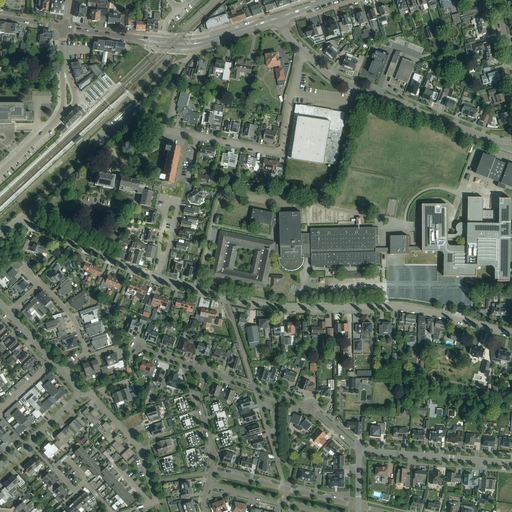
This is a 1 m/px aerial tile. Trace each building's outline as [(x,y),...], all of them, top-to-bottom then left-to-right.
[(36,0),(36,2),(36,3),(39,3),(38,8),(40,8),(40,11),(41,11),(42,11),(42,12),(43,12),(43,13),(45,14),(46,13),(47,13),(49,2),(48,2),(42,1),(41,0),(36,0)] [(236,0),(238,2),(232,5),(240,21),(252,17),(245,4),(246,4),(244,0),(236,0)] [(268,2),(267,0),(265,0),(266,1),(263,2),(262,0),(258,0),(259,2),(262,10),(266,9),(267,12),(270,11),(270,9),(271,8),(270,6),(269,6),(267,2),(268,2)] [(270,9),(270,11),(277,8),(273,0),(269,0),(268,0),(267,0),(268,2),(267,2),(269,6),(270,6),(271,8),(270,9)] [(284,6),(281,0),(275,0),(278,8),(284,6)] [(407,9),(406,5),(404,0),(397,2),(400,11),(401,15),(405,14),(403,10),(407,9)] [(418,9),(415,2),(414,0),(407,0),(408,2),(407,2),(409,9),(410,9),(410,12),(414,11),(414,10),(418,9)] [(428,9),(425,0),(416,0),(419,6),(420,6),(422,11),(428,9)] [(439,0),(442,10),(452,7),(449,0),(439,0)] [(49,2),(47,13),(47,12),(50,12),(50,13),(63,15),(64,3),(56,2),(51,1),(51,2),(49,2)] [(126,27),(126,15),(125,15),(116,14),(116,12),(113,12),(113,14),(109,14),(109,10),(116,11),(117,1),(109,3),(105,4),(100,5),(99,21),(108,22),(107,24),(119,25),(120,25),(121,25),(123,25),(126,25),(126,27)] [(257,6),(251,8),(252,12),(254,16),(258,15),(263,13),(262,10),(259,2),(256,3),(257,6)] [(77,5),(74,17),(80,18),(80,17),(85,18),(87,8),(82,7),(82,6),(77,5)] [(89,16),(89,21),(91,21),(97,22),(97,21),(99,21),(100,5),(98,5),(97,9),(98,9),(98,11),(96,11),(96,12),(91,11),(90,16),(89,16)] [(204,24),(204,25),(204,26),(204,27),(205,28),(207,28),(208,31),(220,27),(228,25),(231,24),(231,22),(230,20),(226,13),(223,6),(222,5),(215,12),(209,18),(207,19),(206,21),(205,22),(204,23),(204,24)] [(240,21),(232,5),(228,7),(230,11),(226,13),(230,20),(231,22),(231,24),(240,21)] [(382,16),(377,18),(378,23),(379,23),(380,29),(383,28),(382,22),(387,21),(385,16),(388,15),(387,11),(386,6),(379,8),(382,16)] [(463,16),(469,14),(468,13),(481,11),(480,7),(462,11),(463,16)] [(377,19),(375,14),(374,9),(368,11),(368,14),(367,14),(371,27),(373,26),(372,22),(373,21),(373,20),(377,19)] [(147,21),(148,10),(144,10),(143,22),(136,22),(136,21),(131,21),(131,15),(126,15),(126,27),(130,26),(136,26),(136,30),(145,30),(145,24),(146,24),(147,21)] [(370,32),(370,31),(364,13),(357,15),(361,27),(365,25),(366,30),(363,31),(364,34),(362,35),(359,27),(354,28),(357,36),(360,35),(361,39),(369,37),(368,33),(370,32)] [(459,14),(452,15),(454,24),(461,22),(459,14)] [(339,23),(340,25),(342,32),(349,30),(348,25),(351,24),(348,15),(346,16),(345,15),(342,16),(343,17),(342,17),(343,22),(339,23)] [(473,20),(475,28),(485,25),(483,17),(478,18),(473,20)] [(147,21),(146,24),(146,30),(157,31),(158,20),(151,19),(151,21),(147,21)] [(323,27),(322,26),(325,38),(333,36),(332,31),(338,29),(335,21),(334,22),(334,19),(330,20),(330,19),(327,20),(327,21),(325,22),(327,29),(323,30),(322,27),(323,27)] [(3,43),(3,45),(8,45),(9,39),(11,39),(12,34),(12,25),(5,23),(4,34),(3,43)] [(316,44),(320,43),(325,42),(320,27),(320,28),(316,29),(316,28),(315,25),(314,25),(313,24),(312,24),(311,24),(311,25),(311,26),(309,27),(309,29),(305,30),(305,31),(305,32),(304,33),(304,34),(305,34),(305,35),(306,36),(307,36),(307,37),(311,36),(312,37),(314,37),(316,44)] [(12,34),(15,35),(15,33),(19,34),(18,38),(16,38),(16,42),(18,42),(18,40),(22,41),(24,30),(22,29),(22,28),(22,26),(12,25),(12,34)] [(475,28),(474,28),(475,31),(475,30),(476,35),(480,35),(482,34),(486,33),(485,25),(477,27),(475,28)] [(53,32),(43,30),(42,35),(41,34),(39,44),(44,45),(45,42),(54,41),(54,33),(53,32)] [(104,41),(104,42),(97,40),(97,43),(94,43),(93,51),(102,52),(103,52),(103,51),(104,41)] [(115,53),(116,43),(104,41),(103,51),(103,52),(102,52),(101,63),(106,63),(107,53),(114,54),(115,53)] [(328,57),(336,49),(338,47),(332,41),(325,43),(327,45),(326,46),(328,48),(324,52),(326,54),(325,55),(328,57)] [(468,44),(465,45),(468,58),(478,56),(477,52),(481,51),(481,55),(485,54),(492,53),(490,45),(484,46),(483,43),(476,45),(476,42),(468,44)] [(116,43),(115,53),(118,53),(117,55),(123,56),(125,44),(116,43)] [(341,59),(346,52),(343,50),(340,54),(336,49),(328,57),(331,60),(332,59),(333,61),(338,57),(341,59)] [(373,59),(368,72),(378,76),(378,74),(381,75),(389,54),(383,52),(383,54),(374,51),(372,58),(373,59)] [(400,52),(400,53),(396,51),(394,55),(391,63),(388,71),(386,76),(387,76),(391,78),(389,82),(399,86),(398,86),(400,81),(407,84),(409,79),(415,64),(401,58),(403,53),(400,52)] [(346,52),(341,59),(344,61),(342,67),(344,67),(344,69),(348,70),(353,56),(347,54),(347,53),(346,52)] [(492,53),(485,54),(487,60),(483,60),(482,62),(483,65),(488,64),(487,62),(493,61),(492,53)] [(278,54),(271,55),(270,54),(267,54),(267,55),(267,56),(266,56),(267,61),(267,62),(266,62),(266,64),(266,66),(267,67),(268,67),(275,66),(278,87),(284,86),(290,65),(284,66),(283,57),(283,56),(278,56),(278,54)] [(358,73),(360,68),(364,58),(360,56),(357,62),(352,60),(348,70),(351,71),(352,70),(354,71),(358,73)] [(236,59),(236,64),(233,78),(238,79),(239,71),(251,73),(252,62),(236,59)] [(187,68),(185,76),(189,77),(193,78),(194,74),(195,74),(197,75),(203,77),(204,74),(206,68),(207,63),(202,61),(199,60),(196,70),(191,69),(187,68)] [(211,72),(211,75),(215,76),(216,70),(224,71),(222,80),(226,80),(229,63),(225,63),(226,62),(217,61),(216,64),(213,64),(212,67),(212,69),(211,72)] [(81,68),(72,70),(75,79),(76,80),(79,80),(79,78),(83,77),(83,76),(85,75),(85,73),(86,73),(85,67),(81,68)] [(490,68),(483,69),(484,72),(483,72),(484,75),(485,75),(486,76),(488,84),(493,82),(494,84),(499,83),(498,79),(499,79),(497,72),(488,75),(488,72),(490,71),(490,68)] [(103,74),(100,70),(99,69),(93,73),(83,81),(77,85),(80,90),(90,82),(88,80),(94,75),(97,78),(103,74)] [(430,101),(434,91),(433,93),(429,92),(431,87),(428,85),(429,81),(431,75),(432,75),(428,73),(425,82),(423,87),(427,88),(423,98),(430,101)] [(415,74),(410,86),(413,87),(410,93),(416,96),(416,95),(418,96),(420,90),(418,89),(420,84),(417,83),(419,77),(416,76),(417,75),(415,74)] [(98,100),(113,85),(103,75),(88,90),(98,100)] [(446,97),(448,92),(449,90),(445,88),(443,93),(438,92),(434,91),(430,101),(431,100),(434,101),(434,102),(439,104),(439,102),(440,103),(440,101),(442,96),(446,97)] [(449,100),(446,107),(453,110),(454,106),(455,106),(455,105),(456,103),(457,100),(451,97),(454,91),(450,89),(449,90),(448,92),(446,97),(449,99),(449,100)] [(495,89),(488,91),(489,95),(490,97),(492,97),(494,105),(505,102),(503,94),(496,96),(495,93),(496,93),(495,89)] [(191,112),(189,109),(188,107),(187,107),(190,94),(181,92),(181,91),(178,103),(177,103),(179,104),(179,106),(178,106),(177,112),(178,114),(178,115),(180,114),(182,117),(184,117),(183,122),(187,123),(187,124),(197,126),(198,119),(199,120),(200,114),(191,112)] [(468,116),(471,108),(472,105),(471,104),(468,103),(467,103),(461,100),(458,106),(461,108),(460,111),(462,112),(461,113),(468,116)] [(0,150),(1,151),(4,149),(6,148),(10,145),(13,142),(14,139),(15,137),(16,134),(16,131),(14,131),(14,121),(16,121),(25,121),(31,121),(31,112),(25,112),(25,106),(25,104),(3,104),(0,103),(0,150)] [(207,111),(207,113),(204,113),(202,119),(201,124),(204,125),(205,122),(211,124),(210,129),(219,131),(220,126),(222,117),(224,107),(216,105),(214,115),(211,114),(212,112),(207,111)] [(320,109),(296,105),(287,158),(292,159),(291,159),(296,160),(312,162),(324,164),(336,166),(345,113),(332,111),(326,110),(320,109)] [(68,127),(76,120),(81,116),(82,117),(86,114),(79,107),(76,110),(72,113),(72,112),(69,115),(69,116),(66,118),(66,119),(63,122),(68,127)] [(471,108),(468,116),(475,118),(475,117),(477,117),(478,114),(481,115),(484,109),(478,107),(477,110),(471,108)] [(504,110),(500,111),(502,119),(498,120),(500,125),(511,122),(508,113),(505,114),(504,110)] [(481,121),(487,123),(489,116),(490,113),(486,112),(485,114),(484,114),(481,121)] [(240,124),(234,123),(234,121),(231,120),(231,123),(226,122),(225,128),(224,129),(225,129),(224,132),(229,133),(229,132),(238,134),(240,124)] [(257,128),(258,123),(258,122),(255,122),(254,126),(246,124),(245,129),(244,129),(244,130),(245,131),(244,136),(252,137),(254,128),(257,128)] [(67,129),(64,125),(59,130),(60,132),(62,134),(67,129)] [(280,128),(275,127),(274,127),(273,132),(266,130),(266,128),(262,128),(261,136),(264,137),(263,140),(275,142),(276,136),(279,136),(280,128)] [(165,150),(165,151),(166,151),(166,154),(167,155),(167,156),(166,161),(166,163),(177,165),(177,164),(178,158),(179,153),(180,150),(180,148),(179,148),(169,146),(169,148),(166,147),(165,150)] [(214,157),(215,153),(216,149),(213,148),(213,149),(205,147),(204,150),(201,149),(200,154),(203,155),(203,156),(207,156),(208,156),(214,157)] [(228,153),(228,154),(223,153),(221,163),(224,163),(224,164),(235,167),(237,160),(238,155),(234,154),(233,156),(230,155),(230,154),(230,153),(230,152),(229,152),(228,152),(228,153)] [(505,190),(506,186),(511,188),(511,164),(509,163),(508,165),(495,160),(495,158),(483,154),(476,174),(488,179),(488,178),(499,182),(497,187),(505,190)] [(246,156),(245,161),(245,163),(248,168),(250,167),(254,167),(254,169),(255,171),(258,172),(260,161),(259,162),(256,161),(256,160),(255,159),(250,158),(250,156),(243,155),(246,156)] [(263,164),(263,169),(270,170),(269,173),(275,175),(275,172),(276,167),(283,168),(284,165),(280,164),(277,164),(277,162),(272,161),(265,159),(264,159),(263,164)] [(155,178),(155,181),(161,182),(173,184),(173,182),(174,179),(175,174),(176,169),(177,165),(166,163),(165,166),(164,172),(164,173),(162,173),(161,176),(160,176),(159,179),(155,178)] [(91,178),(90,183),(95,184),(95,185),(112,189),(115,174),(111,173),(110,170),(104,169),(102,171),(98,170),(96,179),(91,178)] [(212,173),(211,173),(206,172),(205,176),(199,175),(197,182),(208,185),(210,177),(211,177),(212,173)] [(121,178),(118,190),(142,195),(140,205),(149,207),(152,192),(143,190),(144,188),(144,187),(144,186),(144,185),(143,185),(143,184),(142,184),(141,181),(140,182),(140,181),(121,178)] [(203,189),(200,188),(195,187),(194,188),(193,191),(194,192),(188,195),(188,199),(189,201),(193,202),(195,200),(197,203),(200,203),(202,202),(203,198),(202,196),(204,194),(205,191),(203,189)] [(511,200),(500,199),(499,199),(499,200),(500,200),(499,211),(482,211),(483,199),(483,198),(468,198),(468,203),(468,222),(465,225),(465,224),(464,223),(463,223),(462,223),(461,223),(460,223),(458,224),(457,224),(457,225),(456,227),(456,228),(456,230),(457,231),(457,232),(455,234),(447,234),(448,238),(468,238),(467,269),(460,269),(459,277),(476,277),(476,269),(478,269),(479,238),(499,239),(498,282),(509,282),(509,272),(511,272),(511,269),(509,269),(510,200),(511,200)] [(200,208),(197,207),(193,206),(192,209),(185,208),(184,214),(194,216),(194,213),(198,214),(200,208)] [(448,238),(447,234),(447,206),(422,206),(422,249),(422,251),(426,251),(426,255),(422,255),(423,258),(424,261),(426,264),(429,266),(432,267),(435,267),(438,267),(441,266),(444,264),(446,261),(447,258),(448,254),(444,254),(444,251),(448,251),(448,238)] [(271,225),(280,225),(280,244),(275,245),(276,243),(226,233),(221,232),(211,276),(266,287),(266,285),(271,286),(271,288),(283,289),(284,276),(271,276),(271,278),(268,278),(273,255),(281,255),(281,258),(279,258),(279,262),(281,265),(283,268),(285,270),(288,271),(292,271),(295,271),(298,269),(300,267),(302,265),(303,262),(304,258),(302,258),(302,254),(311,254),(311,266),(312,266),(327,266),(327,268),(327,267),(333,267),(333,268),(333,265),(375,264),(375,265),(376,265),(376,264),(379,264),(379,253),(376,252),(376,249),(375,248),(375,245),(379,244),(378,228),(375,228),(375,227),(310,229),(311,244),(302,244),(301,213),(279,213),(279,215),(253,209),(251,221),(271,226),(271,225)] [(146,218),(145,222),(147,223),(149,223),(154,224),(156,214),(151,213),(149,212),(149,213),(148,213),(146,212),(145,215),(149,216),(148,219),(146,218)] [(197,219),(195,219),(190,218),(190,221),(183,219),(181,226),(191,228),(192,225),(196,226),(197,219)] [(194,235),(195,231),(184,229),(183,232),(180,231),(179,237),(189,239),(190,234),(194,235)] [(152,231),(148,230),(146,230),(144,236),(141,236),(140,240),(150,242),(152,231)] [(391,236),(388,236),(388,248),(388,252),(388,254),(389,254),(395,254),(409,254),(409,250),(422,250),(422,247),(409,247),(409,236),(395,236),(391,236)] [(28,243),(27,242),(23,240),(19,249),(25,251),(26,249),(37,254),(38,251),(42,253),(44,249),(34,244),(32,248),(27,246),(28,243)] [(191,242),(190,242),(185,241),(185,244),(178,243),(176,249),(186,251),(187,247),(190,248),(191,242)] [(132,263),(136,247),(137,243),(132,242),(130,248),(130,247),(128,253),(129,253),(127,262),(132,263)] [(153,259),(156,247),(148,245),(145,257),(153,259)] [(141,253),(138,252),(136,251),(132,264),(138,266),(141,253)] [(171,273),(177,275),(179,267),(182,268),(183,261),(180,260),(180,262),(177,261),(177,264),(173,263),(171,273)] [(186,262),(185,264),(184,269),(187,269),(186,276),(192,278),(194,268),(191,267),(192,263),(186,262)] [(83,268),(82,269),(86,271),(85,272),(90,274),(91,273),(93,267),(85,263),(83,268)] [(59,270),(59,267),(57,265),(53,270),(54,270),(53,271),(52,271),(51,271),(50,272),(50,273),(47,276),(53,282),(56,279),(58,281),(59,281),(61,283),(65,279),(63,277),(64,276),(58,270),(59,270)] [(9,281),(17,274),(13,270),(14,269),(11,266),(6,271),(5,270),(0,275),(0,278),(2,280),(3,279),(4,278),(5,277),(9,281)] [(93,267),(91,273),(99,276),(102,270),(93,267)] [(112,286),(115,279),(108,276),(106,280),(104,279),(103,278),(101,283),(100,286),(103,288),(104,287),(108,289),(106,294),(108,295),(110,291),(112,286)] [(10,289),(13,292),(14,291),(15,291),(15,290),(16,289),(20,293),(28,286),(24,282),(25,281),(23,278),(17,283),(17,282),(10,289)] [(68,278),(65,281),(61,284),(63,286),(58,292),(61,295),(62,294),(65,297),(75,288),(71,284),(72,283),(68,278)] [(115,279),(112,286),(119,289),(122,282),(115,279)] [(129,287),(128,289),(136,292),(139,286),(131,283),(129,287)] [(139,286),(136,292),(145,296),(145,294),(147,290),(139,286)] [(51,300),(44,293),(42,291),(35,297),(44,307),(51,300)] [(84,291),(79,294),(75,297),(76,300),(70,304),(73,308),(74,307),(77,311),(81,308),(88,303),(84,298),(86,297),(84,295),(86,293),(84,291)] [(150,296),(147,305),(150,306),(151,304),(158,307),(159,305),(161,297),(161,298),(158,298),(159,297),(154,295),(153,297),(150,296)] [(161,297),(159,305),(166,307),(169,300),(161,297)] [(40,305),(38,303),(35,299),(33,300),(33,299),(30,302),(31,303),(25,308),(25,309),(22,312),(29,320),(33,317),(30,314),(35,309),(36,311),(41,317),(46,312),(40,305)] [(183,313),(186,302),(177,299),(175,306),(183,308),(181,312),(183,313)] [(183,313),(182,316),(185,317),(186,310),(193,312),(195,304),(186,302),(183,313)] [(500,315),(500,309),(500,306),(494,306),(494,304),(492,304),(492,309),(491,315),(500,315)] [(99,305),(91,308),(86,310),(87,312),(80,315),(82,320),(83,319),(84,323),(97,319),(96,313),(97,313),(96,310),(100,309),(99,305)] [(206,327),(209,310),(202,309),(200,317),(204,318),(203,322),(204,322),(203,326),(206,327)] [(209,310),(206,327),(208,327),(209,323),(211,324),(212,319),(215,319),(217,312),(209,310)] [(246,324),(247,321),(248,316),(241,315),(239,324),(242,325),(243,323),(246,324)] [(433,334),(433,327),(434,319),(428,318),(426,317),(426,325),(428,326),(428,328),(430,328),(430,334),(433,334)] [(66,331),(66,329),(64,323),(65,322),(64,319),(62,320),(62,318),(57,319),(55,320),(46,324),(48,331),(55,328),(55,327),(57,326),(59,333),(57,334),(59,338),(67,335),(65,331),(66,331)] [(140,332),(141,328),(142,325),(136,322),(130,319),(127,327),(126,327),(125,330),(126,330),(125,331),(132,334),(134,329),(135,330),(135,331),(140,332)] [(268,320),(259,320),(260,328),(268,328),(268,320)] [(433,327),(433,334),(433,339),(438,340),(440,331),(445,333),(447,323),(442,321),(437,320),(435,327),(433,327)] [(100,321),(96,322),(91,324),(92,327),(85,329),(87,334),(88,333),(89,337),(102,333),(102,332),(104,331),(105,330),(103,327),(102,327),(100,321)] [(383,322),(379,322),(379,335),(383,335),(383,332),(388,332),(388,335),(395,335),(395,326),(391,326),(391,323),(383,323),(383,322)] [(274,323),(274,328),(271,328),(272,330),(273,330),(273,335),(275,335),(275,334),(281,334),(280,323),(274,323)] [(288,323),(288,328),(288,334),(291,334),(292,335),(296,335),(296,328),(294,328),(294,323),(288,323)] [(325,334),(325,328),(325,323),(320,323),(320,328),(312,328),(312,335),(325,334)] [(149,324),(148,328),(146,332),(150,334),(148,339),(156,342),(159,334),(153,332),(155,326),(149,324)] [(356,333),(372,333),(372,324),(363,324),(363,326),(356,326),(356,333)] [(257,326),(252,327),(247,328),(250,347),(260,346),(257,326)] [(5,330),(0,334),(0,338),(2,341),(0,342),(0,343),(1,346),(6,341),(4,339),(9,334),(10,333),(7,330),(6,331),(5,330)] [(455,348),(458,349),(462,350),(464,344),(460,343),(462,335),(452,333),(452,335),(449,335),(448,338),(451,339),(451,340),(457,342),(455,348)] [(106,334),(102,335),(91,339),(92,341),(91,342),(93,347),(94,346),(95,350),(105,346),(105,347),(106,346),(108,345),(106,340),(108,340),(106,334)] [(480,342),(488,343),(489,335),(480,334),(480,342)] [(68,349),(77,346),(76,343),(75,340),(74,337),(72,338),(71,335),(62,338),(64,346),(67,345),(68,349)] [(176,339),(165,335),(162,344),(165,345),(173,347),(176,339)] [(10,350),(17,343),(17,342),(18,342),(15,339),(14,340),(13,339),(12,340),(10,338),(6,341),(1,346),(4,348),(6,346),(10,350)] [(190,342),(182,339),(180,345),(178,350),(186,353),(186,351),(192,353),(195,346),(189,344),(190,342)] [(13,359),(18,354),(16,352),(21,347),(21,346),(19,343),(18,344),(17,343),(10,350),(14,354),(11,356),(13,359)] [(199,343),(199,345),(197,350),(202,351),(202,354),(208,356),(211,346),(205,344),(205,345),(199,343)] [(472,346),(469,354),(473,355),(473,357),(478,359),(479,357),(483,358),(485,349),(472,346)] [(227,354),(216,350),(215,353),(213,358),(224,361),(226,358),(229,359),(231,352),(228,351),(227,354)] [(499,351),(498,359),(501,360),(500,363),(506,364),(506,361),(509,361),(510,356),(511,356),(511,353),(507,352),(503,351),(499,351)] [(22,363),(29,356),(25,352),(20,356),(18,354),(13,359),(15,361),(18,359),(22,363)] [(231,353),(229,361),(232,363),(231,364),(230,368),(237,370),(240,360),(237,358),(235,354),(231,353)] [(110,355),(113,365),(117,364),(118,369),(124,367),(122,361),(119,362),(118,363),(115,354),(110,355)] [(108,367),(113,365),(110,355),(105,357),(108,367)] [(29,356),(22,363),(24,365),(23,366),(22,367),(22,368),(23,369),(25,372),(27,370),(29,372),(34,368),(30,364),(33,360),(29,356)] [(305,361),(306,360),(307,360),(307,358),(301,358),(298,367),(302,369),(305,361)] [(97,360),(91,362),(93,369),(94,371),(95,373),(96,373),(99,372),(100,371),(99,370),(100,369),(97,360)] [(152,377),(155,369),(156,367),(153,366),(153,365),(150,363),(150,364),(148,363),(143,361),(140,369),(141,369),(139,373),(152,377)] [(484,361),(481,373),(487,374),(489,374),(490,371),(488,371),(490,363),(484,361)] [(94,371),(93,369),(90,370),(88,363),(82,365),(82,366),(81,366),(81,367),(82,370),(83,370),(84,370),(86,378),(95,375),(94,371)] [(282,367),(280,373),(284,375),(283,378),(290,381),(290,382),(294,383),(296,378),(297,374),(286,370),(287,369),(286,369),(282,367)] [(267,369),(265,368),(264,368),(264,370),(260,369),(257,377),(262,379),(262,380),(268,382),(270,379),(273,380),(277,370),(273,368),(271,373),(268,372),(268,371),(269,371),(268,371),(267,369)] [(155,369),(152,377),(154,378),(153,381),(161,384),(160,386),(159,388),(163,390),(163,387),(164,386),(165,381),(162,380),(165,372),(157,369),(155,369)] [(51,389),(54,386),(50,382),(54,379),(49,373),(42,380),(51,389)] [(170,376),(168,381),(167,385),(179,389),(182,381),(182,380),(181,381),(178,380),(177,380),(177,379),(178,375),(178,376),(178,375),(172,373),(171,373),(172,373),(171,377),(170,376)] [(300,385),(299,387),(299,388),(300,388),(300,389),(307,391),(308,390),(312,392),(314,387),(315,384),(310,383),(310,382),(303,379),(301,385),(300,384),(300,385)] [(359,379),(349,380),(349,388),(355,387),(355,385),(359,385),(359,379)] [(2,380),(0,381),(0,387),(2,386),(4,389),(7,387),(9,385),(8,383),(5,384),(2,380)] [(47,392),(51,389),(42,380),(35,386),(40,392),(44,388),(47,392)] [(334,390),(334,385),(334,380),(328,380),(328,387),(321,388),(321,389),(320,389),(320,392),(321,392),(321,393),(322,393),(322,396),(328,396),(330,396),(330,390),(334,390)] [(220,400),(223,392),(222,394),(219,393),(221,387),(214,385),(213,388),(212,388),(211,391),(212,391),(211,394),(216,396),(215,398),(220,400)] [(51,389),(59,399),(66,392),(61,387),(57,390),(54,386),(51,389)] [(35,403),(38,400),(35,397),(38,393),(33,388),(26,394),(35,403)] [(52,405),(59,399),(51,389),(47,392),(51,396),(47,400),(52,405)] [(120,391),(123,401),(127,399),(128,401),(129,401),(131,400),(131,401),(135,400),(133,393),(129,394),(127,389),(120,391)] [(223,392),(220,400),(226,402),(227,400),(231,402),(233,398),(233,399),(234,395),(235,392),(227,390),(226,395),(223,394),(223,392)] [(120,392),(112,394),(116,405),(116,404),(117,408),(119,407),(118,403),(120,402),(123,401),(120,391),(120,392)] [(32,406),(35,403),(26,394),(19,400),(24,406),(28,403),(32,406)] [(182,397),(177,399),(174,400),(175,403),(177,402),(180,412),(180,413),(189,410),(186,399),(185,399),(185,400),(183,400),(182,397)] [(240,413),(249,410),(247,410),(247,407),(252,406),(250,398),(247,399),(246,399),(243,400),(240,401),(241,406),(238,407),(240,413)] [(35,403),(44,413),(51,407),(46,401),(42,404),(38,400),(35,403)] [(19,418),(23,415),(19,411),(23,407),(18,402),(11,408),(19,418)] [(217,417),(225,414),(224,411),(222,412),(219,402),(210,405),(213,415),(214,415),(216,414),(217,417)] [(37,419),(44,413),(35,403),(32,406),(35,410),(32,414),(37,419)] [(155,406),(155,407),(147,410),(149,419),(152,418),(153,421),(161,419),(160,415),(161,415),(160,412),(159,412),(160,410),(159,406),(157,405),(155,406)] [(402,406),(402,415),(410,415),(411,407),(402,406)] [(16,421),(19,418),(11,408),(4,414),(7,418),(5,419),(7,421),(13,417),(16,421)] [(88,420),(96,412),(92,408),(89,411),(87,409),(88,408),(87,408),(82,413),(88,420)] [(249,410),(240,413),(242,419),(245,418),(246,422),(257,419),(254,412),(249,414),(248,411),(249,410)] [(94,426),(99,421),(98,422),(96,420),(100,416),(96,412),(88,420),(94,426)] [(187,414),(183,416),(179,417),(180,420),(182,420),(185,429),(185,430),(194,427),(191,416),(191,417),(188,417),(187,414)] [(225,414),(217,417),(218,420),(216,421),(215,421),(219,431),(228,428),(224,418),(226,418),(225,414)] [(287,428),(290,428),(290,425),(291,423),(295,424),(294,427),(295,428),(297,429),(298,430),(299,430),(301,431),(302,429),(306,432),(312,425),(306,419),(306,420),(301,417),(302,417),(294,414),(292,418),(286,415),(287,428)] [(19,418),(28,427),(35,421),(30,415),(26,419),(23,415),(19,418)] [(19,435),(28,427),(19,418),(16,421),(20,425),(16,428),(17,429),(15,430),(19,435)] [(364,433),(365,418),(362,418),(361,421),(362,421),(362,423),(356,423),(354,420),(351,423),(346,423),(346,428),(348,428),(350,428),(356,429),(355,434),(360,435),(360,433),(364,433)] [(72,423),(79,431),(86,425),(81,419),(80,420),(81,420),(79,422),(76,419),(72,423)] [(100,432),(108,425),(104,421),(101,424),(99,422),(99,421),(94,426),(100,432)] [(164,428),(162,422),(155,424),(156,427),(151,429),(153,436),(163,433),(162,429),(164,428)] [(73,437),(79,431),(72,423),(67,426),(71,430),(68,432),(68,431),(73,437)] [(384,435),(385,430),(385,424),(378,423),(377,427),(372,427),(372,428),(371,428),(370,431),(371,431),(371,436),(376,437),(376,436),(381,436),(381,434),(384,435)] [(106,439),(111,434),(110,435),(108,432),(112,429),(108,425),(100,432),(106,439)] [(248,439),(257,436),(256,437),(255,434),(261,432),(258,425),(255,426),(255,425),(251,426),(251,427),(248,428),(250,433),(247,434),(248,439)] [(462,437),(463,427),(456,426),(456,431),(457,431),(456,433),(448,433),(447,442),(452,443),(455,443),(455,444),(455,443),(458,443),(458,442),(462,442),(462,437)] [(444,437),(445,432),(445,428),(437,427),(436,432),(430,432),(430,436),(430,441),(434,442),(437,442),(441,442),(441,436),(444,437)] [(394,429),(394,432),(393,437),(402,438),(402,439),(407,439),(407,434),(408,429),(402,428),(402,429),(394,429)] [(317,445),(320,448),(327,441),(324,438),(326,435),(323,432),(322,431),(321,430),(320,430),(320,429),(311,438),(318,444),(317,445)] [(73,437),(68,431),(68,432),(66,434),(63,430),(59,434),(66,443),(73,437)] [(230,430),(227,431),(222,433),(223,436),(221,437),(221,436),(220,437),(223,447),(233,444),(229,434),(231,434),(230,430)] [(193,431),(188,433),(185,434),(186,437),(188,437),(191,446),(191,447),(200,444),(197,434),(196,434),(194,435),(193,431)] [(413,431),(413,434),(412,439),(417,440),(416,440),(420,441),(420,440),(424,440),(425,432),(413,431)] [(3,436),(10,443),(12,442),(13,443),(18,439),(13,433),(10,436),(6,433),(3,436)] [(60,448),(66,443),(59,434),(54,438),(58,442),(56,444),(55,443),(60,448)] [(111,445),(120,438),(116,434),(112,437),(110,435),(111,434),(106,439),(111,445)] [(471,435),(467,435),(466,441),(465,444),(466,444),(474,445),(474,442),(479,442),(480,437),(480,435),(471,434),(471,435)] [(8,445),(10,443),(3,436),(0,438),(3,443),(0,445),(0,446),(4,451),(10,447),(8,445)] [(257,436),(248,439),(250,445),(253,444),(255,449),(258,448),(262,447),(261,447),(265,446),(263,438),(257,440),(256,437),(257,436)] [(498,445),(498,440),(498,439),(495,439),(495,438),(484,437),(483,446),(488,446),(491,447),(491,446),(494,447),(495,445),(498,445)] [(117,452),(123,447),(122,447),(120,445),(123,442),(120,438),(111,445),(117,452)] [(511,438),(499,438),(499,443),(503,443),(503,447),(511,447),(511,448),(511,438)] [(157,443),(158,446),(157,447),(159,454),(164,452),(169,451),(167,447),(173,445),(170,439),(169,439),(164,441),(164,440),(160,441),(160,442),(157,443)] [(330,440),(326,444),(324,447),(329,452),(331,450),(335,454),(340,448),(333,442),(332,443),(330,440)] [(60,448),(55,443),(55,444),(53,446),(50,442),(46,446),(53,454),(60,448)] [(47,460),(53,454),(46,446),(42,450),(45,453),(43,455),(42,455),(47,460)] [(123,458),(131,451),(128,446),(124,450),(122,448),(123,447),(117,452),(123,458)] [(78,457),(84,451),(80,447),(74,453),(78,457)] [(194,448),(186,451),(187,456),(189,455),(192,465),(201,463),(198,452),(196,453),(194,448)] [(81,461),(88,455),(84,451),(78,457),(81,461)] [(108,460),(111,458),(105,451),(102,454),(107,459),(108,460)] [(131,451),(123,458),(129,465),(134,460),(133,460),(131,458),(135,455),(131,451)] [(231,463),(233,453),(226,451),(224,458),(223,458),(222,463),(227,464),(228,463),(231,463)] [(267,457),(267,454),(261,452),(259,460),(264,461),(262,471),(266,472),(267,472),(269,472),(270,471),(268,464),(270,464),(269,458),(267,457)] [(85,465),(91,459),(88,455),(81,461),(85,465)] [(174,470),(174,469),(171,460),(173,459),(172,456),(163,458),(164,461),(162,462),(165,472),(174,470)] [(344,456),(339,456),(336,456),(336,462),(333,462),(333,469),(342,469),(342,466),(344,466),(344,456)] [(258,459),(254,458),(253,461),(250,460),(250,459),(249,459),(249,458),(248,458),(247,458),(247,459),(243,458),(241,466),(251,468),(252,465),(256,465),(258,459)] [(27,463),(33,470),(35,472),(41,466),(37,461),(35,463),(31,459),(27,463)] [(88,469),(95,463),(91,459),(85,465),(88,469)] [(61,463),(59,461),(59,460),(55,464),(53,462),(51,464),(55,469),(61,463)] [(30,473),(33,470),(27,463),(23,467),(27,471),(24,473),(29,478),(32,475),(30,473)] [(92,473),(99,467),(95,463),(88,469),(92,473)] [(102,471),(99,467),(92,473),(96,477),(99,474),(102,471)] [(382,482),(387,483),(388,469),(385,468),(381,467),(381,468),(376,468),(376,476),(382,476),(382,482)] [(103,478),(109,472),(105,468),(102,471),(99,474),(103,478)] [(397,474),(397,479),(396,484),(397,484),(398,485),(399,486),(400,486),(400,485),(401,485),(401,484),(402,484),(405,484),(405,485),(409,486),(409,488),(410,477),(406,477),(407,470),(402,469),(402,470),(398,470),(398,474),(397,474)] [(304,480),(305,480),(307,480),(308,482),(313,483),(315,473),(300,470),(298,479),(303,480),(304,480)] [(328,480),(328,483),(328,486),(333,487),(333,485),(338,485),(338,487),(343,487),(343,478),(343,475),(343,470),(335,470),(335,475),(328,475),(328,477),(328,480)] [(419,472),(418,472),(415,472),(415,478),(425,479),(426,471),(419,471),(419,472)] [(106,482),(113,476),(109,472),(103,478),(106,482)] [(438,473),(435,473),(431,473),(430,484),(436,484),(436,483),(440,484),(440,486),(444,486),(444,476),(441,476),(441,472),(438,472),(438,473)] [(46,483),(53,477),(49,473),(45,477),(42,474),(38,479),(41,482),(42,480),(46,483)] [(448,473),(447,478),(447,482),(455,483),(455,482),(461,482),(461,476),(455,475),(456,474),(448,473)] [(472,478),(472,477),(472,475),(469,475),(469,474),(469,473),(466,473),(466,474),(465,474),(464,485),(471,485),(477,485),(478,483),(478,478),(474,478),(474,479),(472,478)] [(8,480),(14,487),(17,484),(20,487),(25,483),(20,478),(18,480),(13,475),(8,480)] [(110,486),(116,480),(113,476),(106,482),(110,486)] [(495,480),(496,480),(486,479),(486,476),(482,476),(482,482),(479,482),(479,479),(478,489),(481,489),(481,492),(485,492),(485,489),(493,490),(494,484),(495,484),(495,480)] [(49,491),(54,487),(52,485),(56,481),(53,477),(46,483),(49,487),(47,488),(49,491)] [(11,489),(14,487),(8,480),(3,485),(7,489),(5,491),(10,497),(12,500),(15,497),(12,494),(14,492),(11,489)] [(113,490),(120,484),(116,480),(110,486),(113,490)] [(182,490),(192,488),(192,487),(190,483),(189,483),(185,484),(185,481),(174,482),(175,485),(179,485),(180,490),(182,490)] [(117,494),(124,488),(120,484),(113,490),(117,494)] [(57,496),(64,490),(60,486),(56,489),(54,487),(49,491),(50,492),(47,494),(49,496),(52,494),(54,493),(57,496)] [(42,488),(39,491),(41,493),(38,496),(42,499),(47,494),(42,488)] [(121,498),(127,492),(124,488),(117,494),(121,498)] [(192,488),(182,490),(183,495),(181,496),(181,499),(183,499),(188,498),(187,495),(191,494),(192,494),(192,490),(192,488)] [(64,490),(57,496),(60,500),(58,501),(61,504),(66,500),(64,498),(68,494),(64,490)] [(10,497),(5,491),(2,494),(0,491),(0,499),(2,498),(5,502),(10,497)] [(80,496),(86,502),(88,505),(92,501),(93,501),(96,499),(92,494),(89,497),(85,492),(80,496)] [(124,502),(131,496),(127,492),(121,498),(124,502)] [(84,504),(86,502),(80,496),(76,500),(84,508),(85,507),(84,504)] [(131,496),(124,502),(128,506),(135,500),(131,496)] [(230,511),(231,507),(229,507),(228,504),(226,505),(224,499),(220,500),(221,501),(218,502),(221,511),(222,511),(227,510),(228,511),(230,511)] [(425,505),(426,500),(423,499),(423,501),(413,499),(411,506),(421,509),(422,505),(425,505)] [(83,509),(84,508),(76,500),(72,503),(78,510),(81,507),(83,509)] [(182,511),(184,511),(194,507),(194,506),(192,502),(191,503),(191,502),(187,504),(186,501),(181,503),(180,503),(179,503),(182,511)] [(238,511),(241,504),(238,503),(238,502),(235,501),(234,507),(231,507),(230,511),(229,511),(238,511)] [(449,502),(446,511),(454,511),(455,510),(459,511),(460,503),(454,501),(453,503),(449,502)] [(19,511),(26,506),(22,502),(16,508),(19,511)] [(221,511),(218,502),(216,503),(215,502),(212,503),(214,509),(211,510),(212,511),(221,511)] [(438,511),(441,503),(437,502),(437,504),(429,502),(427,510),(435,511),(438,511)] [(31,511),(35,509),(29,503),(26,506),(19,511),(31,511)] [(78,510),(72,503),(68,507),(72,511),(79,511),(80,511),(78,510)] [(248,511),(246,510),(247,504),(243,503),(243,504),(241,504),(238,511),(248,511)]
